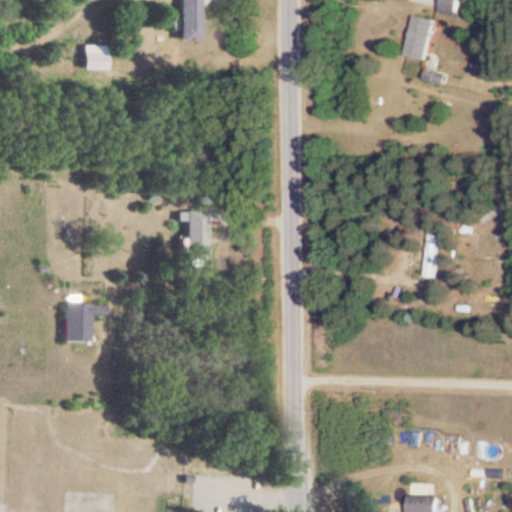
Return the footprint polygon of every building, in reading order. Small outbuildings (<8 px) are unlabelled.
[(176,0),(176,41),(197,41),(196,0),(176,0)] [(462,16),(463,0),(444,0),(443,14),(462,16)] [(409,58),(430,62),(438,21),(417,17),(409,58)] [(101,47),(82,47),(82,69),(101,69),(101,47)] [(204,260),(204,211),(182,211),(182,260),(204,260)] [(439,279),(442,226),(432,225),(429,278),(439,279)] [(87,344),(87,315),(101,315),(101,306),(60,306),(60,344),(87,344)] [(410,511),(440,511),(441,498),(411,498),(410,511)]
